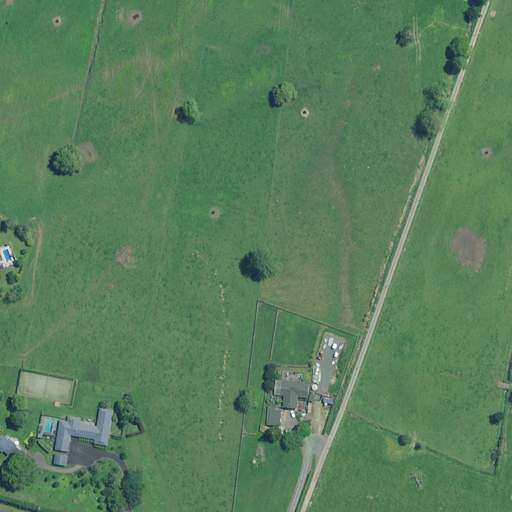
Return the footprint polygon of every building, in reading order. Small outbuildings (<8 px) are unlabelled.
[(299,374),(289,373),(289,381),(275,380),(274,395),(284,396),(283,408),(296,408),(297,397),(309,398),(308,401),(314,401),(314,393),(310,393),(310,383),(298,383),(299,374)] [(113,411),(100,409),(97,426),(80,424),(81,418),(68,416),(68,420),(60,419),(55,450),(69,452),(71,436),(95,439),(95,443),(108,445),(113,411)] [(281,410),(268,409),(267,425),(279,426),(281,410)] [(21,451),(6,436),(0,441),(0,448),(8,456),(11,452),(15,456),(21,451)] [(67,456),(55,455),(54,464),(66,466),(67,456)]
